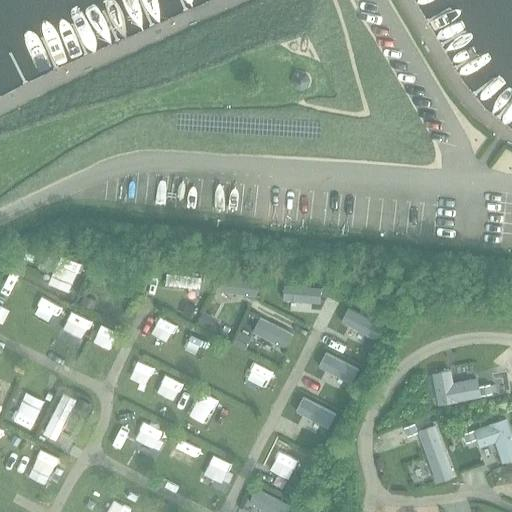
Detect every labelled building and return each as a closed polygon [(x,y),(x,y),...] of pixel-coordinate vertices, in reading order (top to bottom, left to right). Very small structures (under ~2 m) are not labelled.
[(294,76),(291,83),(295,89),(302,91),(308,88),(310,81),(307,75),(300,73),(294,76)] [(70,261),(66,279),(87,284),(92,266),(70,261)] [(183,289),(219,291),(220,275),(184,273),(183,289)] [(116,296),(135,298),(137,276),(118,275),(116,296)] [(231,287),(231,298),(254,298),(254,288),(231,287)] [(336,304),(337,293),(298,290),(297,301),(336,304)] [(85,297),(81,304),(93,310),(96,303),(85,297)] [(220,352),(226,341),(208,332),(203,344),(220,352)] [(332,378),(363,375),(361,357),(331,361),(332,378)] [(450,378),(457,410),(511,397),(511,391),(510,381),(475,389),(472,373),(450,378)] [(81,400),(78,407),(88,412),(92,405),(81,400)] [(316,400),(312,417),(334,422),(338,406),(316,400)] [(148,440),(156,422),(140,415),(132,433),(148,440)] [(511,426),(499,432),(511,464),(511,426)] [(434,435),(453,487),(471,480),(453,429),(434,435)] [(164,431),(163,446),(182,448),(184,432),(164,431)] [(30,454),(57,465),(63,452),(35,441),(30,454)] [(214,465),(218,454),(197,446),(193,457),(214,465)] [(329,477),(335,462),(297,448),(292,464),(329,477)] [(27,453),(23,462),(41,471),(46,462),(27,453)] [(285,511),(287,501),(270,498),(268,508),(285,511)]
